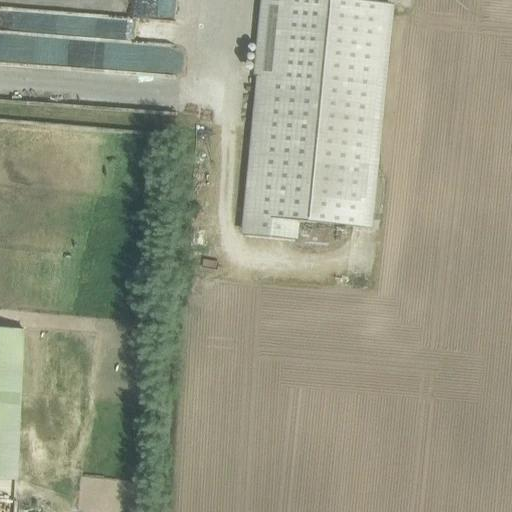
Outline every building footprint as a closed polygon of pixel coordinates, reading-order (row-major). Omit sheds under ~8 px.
[(70,0),(70,12),(173,19),(174,0),(70,0)] [(256,76),(242,234),(298,239),(300,222),(374,229),(394,4),(351,0),(261,0),(255,76),(256,76)] [(190,44),(54,36),(56,10),(0,6),(0,64),(188,75),(190,44)] [(195,150),(217,151),(218,122),(196,122),(195,150)] [(0,478),(18,479),(24,331),(0,330),(0,478)]
